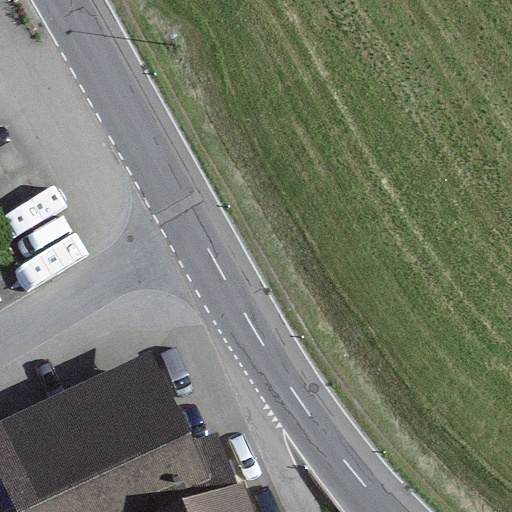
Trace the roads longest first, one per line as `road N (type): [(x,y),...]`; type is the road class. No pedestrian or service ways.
road 1 (tertiary): [(198,233),(291,391),(387,511)]
road 2 (tertiary): [(63,0),(198,233)]
road 3 (residential): [(198,233),(0,339)]
